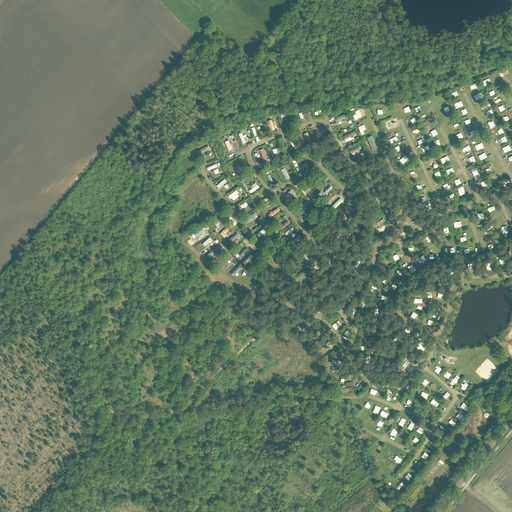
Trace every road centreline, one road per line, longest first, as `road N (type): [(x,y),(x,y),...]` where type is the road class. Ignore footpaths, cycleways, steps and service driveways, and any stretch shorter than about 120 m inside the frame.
road 1 (unknown): [(511,221),(487,237),(423,252),(371,188),(347,189),(325,173),(320,161),(333,136),(327,124),(291,127),(257,143),(253,165),(327,262),(361,288)]
road 2 (unknown): [(510,275),(465,277),(451,288),(424,367)]
road 3 (unknown): [(319,316),(375,383),(404,388),(424,367)]
